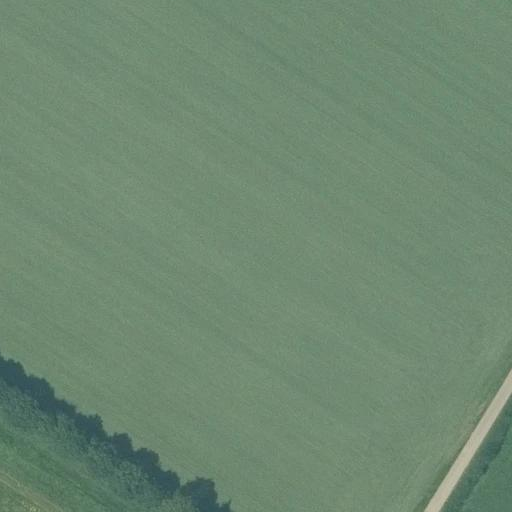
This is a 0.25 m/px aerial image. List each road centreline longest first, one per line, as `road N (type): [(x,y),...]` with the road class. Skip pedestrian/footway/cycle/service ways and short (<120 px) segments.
road 1 (track): [(186,511),(0,392)]
road 2 (unclassified): [(436,511),(511,387)]
